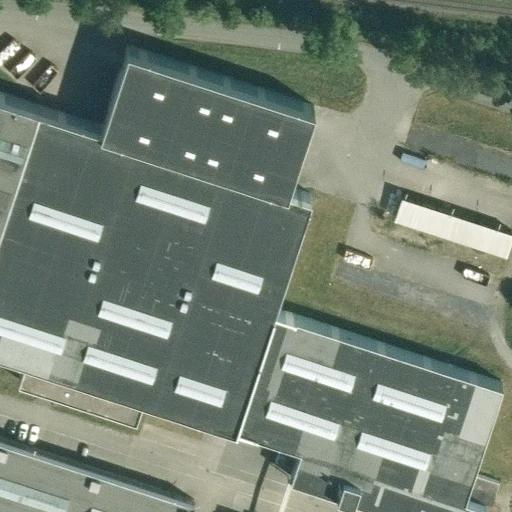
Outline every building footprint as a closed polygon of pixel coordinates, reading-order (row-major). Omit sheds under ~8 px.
[(102,124),(39,104),(0,222),(0,347),(26,356),(19,379),(137,417),(144,395),(300,446),(291,475),(402,511),(484,511),(487,503),(465,495),(503,381),(274,306),(311,193),(289,185),(315,105),(128,44),(102,124)] [(0,222),(39,104),(0,90),(0,222)] [(511,232),(511,229),(401,194),(394,215),(506,253),(511,232)] [(420,306),(433,309),(437,291),(423,289),(420,306)] [(0,511),(190,511),(195,499),(0,435),(0,511)]
